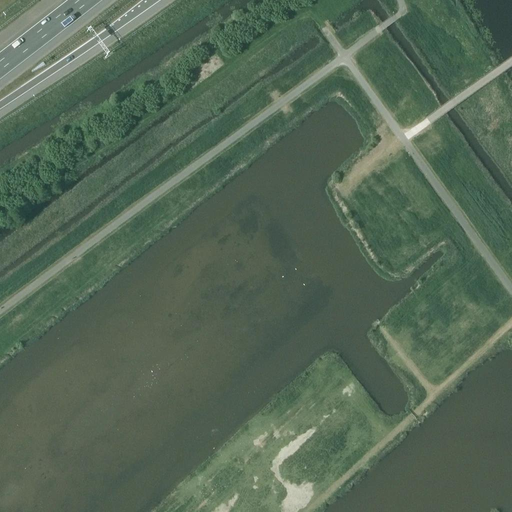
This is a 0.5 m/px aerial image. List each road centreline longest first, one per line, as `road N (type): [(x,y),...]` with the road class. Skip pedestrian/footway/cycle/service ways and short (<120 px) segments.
road 1 (track): [(308,511),(511,322)]
road 2 (motorway): [(0,105),(151,0)]
